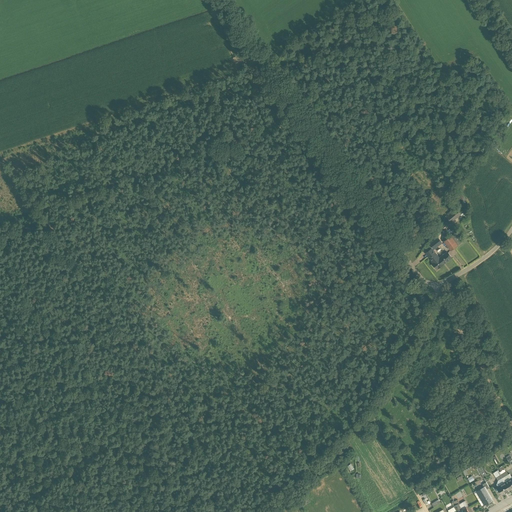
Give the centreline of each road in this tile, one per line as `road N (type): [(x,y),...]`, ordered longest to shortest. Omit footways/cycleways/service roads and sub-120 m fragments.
road 1 (unclassified): [(511,229),(454,277),(434,285),(422,279),(219,0)]
road 2 (track): [(42,208),(255,511)]
road 3 (track): [(374,411),(254,511)]
road 4 (track): [(439,294),(511,424)]
road 5 (track): [(374,411),(439,294)]
